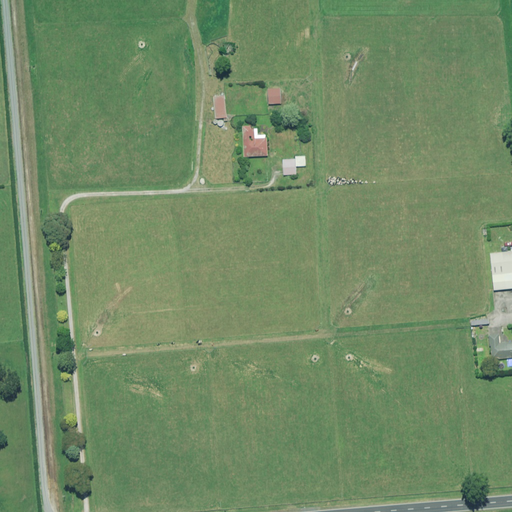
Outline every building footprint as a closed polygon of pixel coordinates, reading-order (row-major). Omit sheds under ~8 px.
[(281,89),(269,90),(269,105),(282,105),(281,89)] [(228,118),(226,97),(215,98),(216,119),(228,118)] [(252,130),(251,126),(244,127),(245,157),(268,157),(268,136),(259,136),(259,129),(252,130)] [(307,167),(306,157),(296,157),(297,160),(284,160),(285,176),(297,175),(297,167),(307,167)] [(511,289),(511,252),(491,254),(495,291),(511,289)] [(511,341),(501,343),(501,333),(489,334),(491,360),(511,358),(511,341)]
